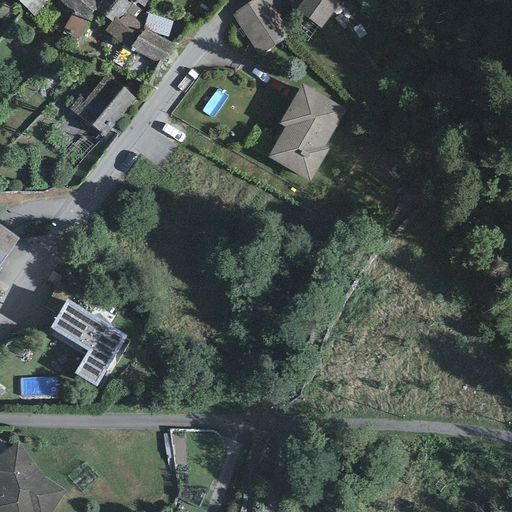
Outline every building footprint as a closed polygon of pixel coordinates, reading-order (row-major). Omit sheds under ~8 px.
[(16,0),(34,17),(50,0),(16,0)] [(101,0),(58,0),(72,16),(86,21),(94,9),(101,0)] [(144,7),(133,0),(101,0),(94,9),(112,22),(116,18),(119,20),(127,12),(135,17),(144,7)] [(279,0),(254,0),(232,14),(259,55),(288,37),(272,12),(282,5),(279,0)] [(341,0),(302,0),(295,10),(321,29),(341,0)] [(112,22),(105,32),(129,49),(145,30),(142,29),(144,27),(127,12),(119,20),(116,18),(112,22)] [(77,39),(86,21),(72,16),(62,30),(77,39)] [(172,44),(145,30),(129,49),(161,63),(172,44)] [(136,99),(105,75),(85,99),(79,94),(68,107),(105,137),(136,99)] [(346,109),(302,84),(279,124),(285,127),(268,158),(310,182),(329,149),(324,147),(346,109)] [(0,264),(18,239),(0,226),(0,264)] [(127,335),(66,300),(49,328),(88,350),(75,373),(97,386),(127,335)] [(177,489),(172,508),(183,511),(203,511),(226,457),(221,439),(212,432),(169,430),(177,489)] [(43,476),(17,441),(0,454),(0,511),(52,511),(65,491),(43,476)]
